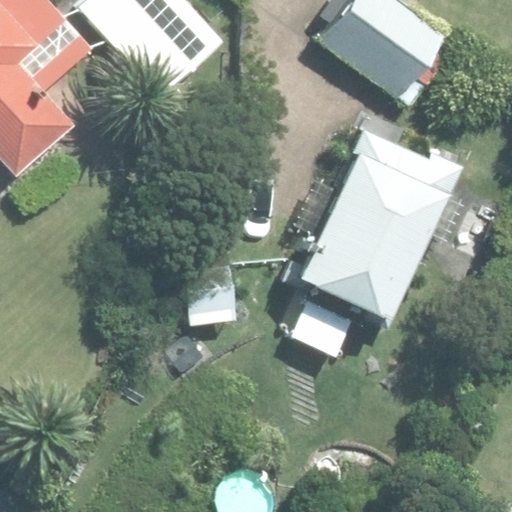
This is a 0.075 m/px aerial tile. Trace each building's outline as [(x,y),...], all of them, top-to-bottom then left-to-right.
[(0,0),(0,166),(20,188),(77,139),(43,101),(92,58),(41,0),(0,0)] [(177,0),(97,0),(79,18),(164,108),(225,51),(177,0)] [(447,41),(392,0),(354,0),(318,49),(397,108),(447,41)] [(355,165),(364,169),(304,296),(394,339),(437,245),(448,251),(464,216),(450,209),(466,174),(427,157),(422,167),(366,141),(355,165)] [(230,276),(173,280),(177,340),(234,337),(230,276)]
